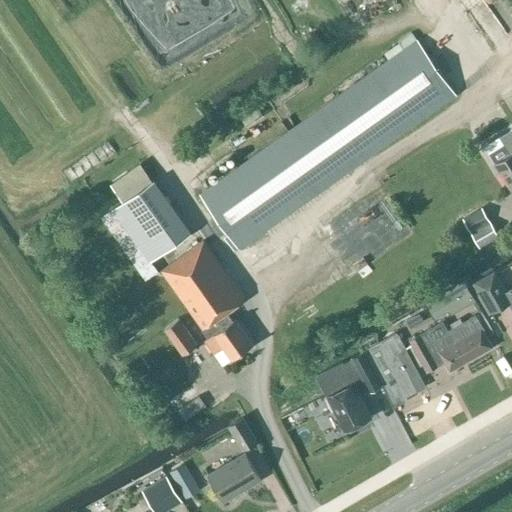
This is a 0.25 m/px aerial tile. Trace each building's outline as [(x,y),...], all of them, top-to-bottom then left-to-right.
[(144,0),(168,47),(249,6),(246,0),(144,0)] [(504,35),(511,29),(511,15),(499,0),(492,0),(483,8),(504,35)] [(225,238),(233,249),(454,93),(418,42),(200,196),(228,235),(225,238)] [(511,191),(511,128),(499,137),(509,154),(494,164),(511,191)] [(123,136),(73,159),(79,171),(129,147),(123,136)] [(153,180),(152,181),(141,165),(111,185),(122,202),(100,217),(145,281),(165,266),(158,255),(190,233),(153,180)] [(390,211),(396,235),(412,231),(407,207),(390,211)] [(498,237),(482,207),(462,219),(478,248),(498,237)] [(357,246),(371,232),(360,221),(346,236),(357,246)] [(210,336),(204,340),(214,353),(223,347),(232,359),(252,344),(234,319),(232,320),(226,311),(243,298),(203,241),(161,270),(202,329),(204,328),(210,336)] [(509,301),(511,306),(511,287),(504,293),(493,273),(473,284),(490,312),(509,301)] [(476,301),(463,279),(424,301),(434,319),(447,312),(450,316),(476,301)] [(443,322),(410,341),(425,368),(442,358),(449,371),(492,347),(481,326),(478,328),(472,317),(448,331),(443,322)] [(178,319),(164,329),(183,355),(197,345),(178,319)] [(375,332),(360,340),(365,350),(363,350),(381,385),(391,404),(426,386),(396,333),(381,341),(375,332)] [(511,349),(501,355),(511,374),(511,349)] [(342,362),(316,375),(321,385),(327,396),(344,430),(373,416),(366,403),(355,380),(361,377),(369,392),(380,386),(381,385),(363,350),(362,351),(351,357),(352,359),(343,364),(342,362)] [(206,405),(199,396),(178,409),(185,419),(206,405)] [(243,449),(256,442),(257,441),(242,417),(229,426),(243,449)] [(209,474),(224,501),(260,479),(245,453),(209,474)] [(195,480),(184,462),(169,471),(180,489),(195,480)] [(164,511),(181,502),(166,475),(142,489),(155,511),(164,511)]
